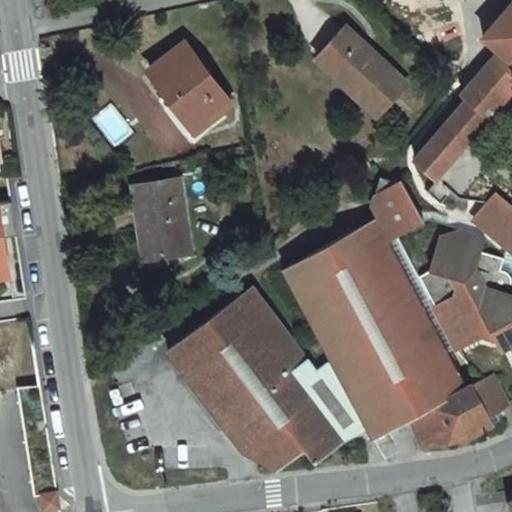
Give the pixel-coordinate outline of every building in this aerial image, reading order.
[(33,0),(36,17),(53,13),(51,0),(33,0)] [(503,50),(511,58),(511,1),(484,32),(500,47),(503,50)] [(355,78),(350,82),(379,107),(408,75),(347,20),(321,48),(355,78)] [(149,69),(157,78),(196,127),(233,98),(186,40),(149,69)] [(491,56),(493,59),(464,91),(469,97),(491,115),(511,91),(511,89),(506,85),(511,78),(511,58),(503,50),(500,47),(491,56)] [(464,91),(493,59),(491,56),(461,88),(464,91)] [(414,159),(435,177),(491,115),(469,97),(414,159)] [(0,173),(20,172),(17,153),(1,156),(2,158),(0,158),(0,173)] [(438,200),(449,189),(435,177),(426,188),(438,200)] [(179,179),(136,187),(148,254),(191,246),(179,179)] [(253,287),(166,351),(241,453),(256,443),(276,472),(305,452),(315,466),(344,445),(361,438),(365,448),(384,439),(401,431),(411,454),(427,446),(432,439),(435,443),(444,439),(444,433),(449,434),(484,415),(479,409),(500,399),(484,367),(451,383),(434,345),(392,248),(407,242),(433,230),(416,192),(392,191),(375,209),(382,225),(285,266),(328,363),(315,371),(253,287)] [(436,280),(425,285),(449,338),(476,326),(489,331),(498,327),(503,336),(511,351),(511,205),(495,191),(485,202),(480,224),(490,233),(506,238),(504,245),(505,246),(505,261),(500,260),(490,259),(487,258),(485,257),(484,256),(483,254),(482,252),(482,250),(483,243),(457,239),(456,251),(441,248),(436,280)] [(0,271),(10,270),(5,234),(1,213),(14,211),(12,199),(0,200),(0,271)] [(14,211),(1,213),(5,234),(17,232),(16,220),(14,211)] [(449,338),(425,285),(407,242),(392,248),(434,345),(449,338)] [(494,341),(503,336),(498,327),(489,331),(494,341)] [(18,386),(28,452),(52,449),(42,385),(22,386),(18,386)] [(52,449),(28,452),(35,493),(42,492),(58,490),(52,449)] [(58,490),(42,492),(44,507),(60,505),(58,490)]
